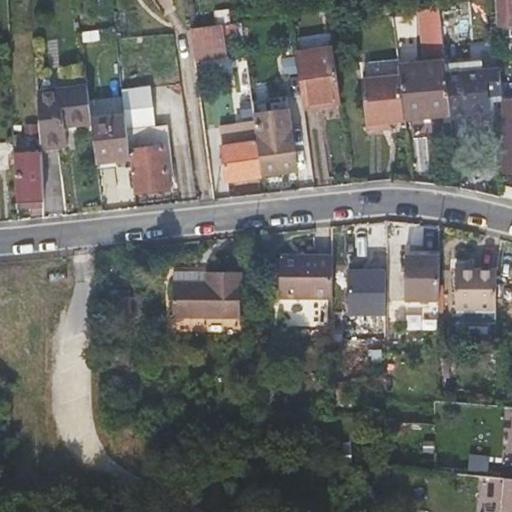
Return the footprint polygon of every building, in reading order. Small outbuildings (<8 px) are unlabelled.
[(511,0),(498,0),(500,24),(507,24),(511,23),(511,0)] [(444,5),(419,6),(421,58),(446,57),(444,5)] [(226,40),(209,43),(193,46),(195,65),(229,60),(226,40)] [(502,64),(511,63),(511,49),(501,50),(502,64)] [(301,107),(319,104),(337,101),(331,50),(293,55),(294,58),(300,99),(301,107)] [(300,99),(294,58),(280,60),(286,101),(300,99)] [(451,114),(448,76),(446,62),(396,66),(397,72),(403,116),(403,118),(451,114)] [(403,116),(397,72),(359,77),(366,127),(381,125),(380,119),(403,116)] [(502,91),(502,82),(502,73),(448,76),(451,114),(451,115),(488,113),(486,93),(502,91)] [(41,149),(54,148),(68,147),(66,127),(92,124),(97,164),(131,158),(130,151),(128,131),(127,118),(92,122),(88,89),(38,94),(41,149)] [(284,95),(249,100),(250,107),(251,114),(286,109),(284,95)] [(215,121),(221,154),(222,165),(225,181),(261,175),(255,140),(253,128),(251,114),(250,107),(237,109),(238,117),(215,121)] [(255,140),(261,175),(295,170),(286,109),(251,114),(253,128),(255,140)] [(130,151),(131,158),(135,194),(168,188),(164,146),(161,146),(158,126),(128,131),(130,151)] [(15,206),(29,205),(43,204),(41,155),(13,157),(15,206)] [(442,302),(441,257),(407,258),(408,303),(442,302)] [(342,262),(317,262),(292,263),(293,302),(342,301),(342,262)] [(346,314),(390,316),(391,269),(348,267),(346,314)] [(496,312),(495,274),(475,274),(456,274),(456,311),(457,311),(496,312)] [(250,280),(236,281),(222,281),(222,292),(188,293),(188,322),(251,320),(250,280)] [(188,282),(188,293),(222,292),(222,281),(188,282)] [(496,312),(457,311),(457,326),(496,326),(496,312)]
